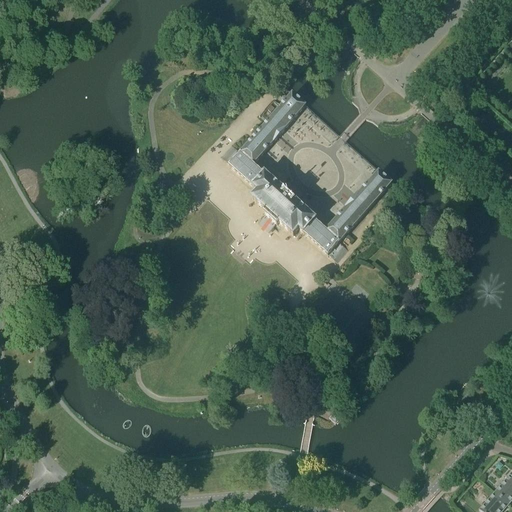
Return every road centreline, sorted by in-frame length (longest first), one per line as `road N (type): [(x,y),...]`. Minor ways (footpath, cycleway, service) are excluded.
road 1 (residential): [(314,511),(254,498),(128,501),(46,472)]
road 2 (residential): [(511,186),(393,81)]
road 3 (residential): [(414,511),(511,400)]
